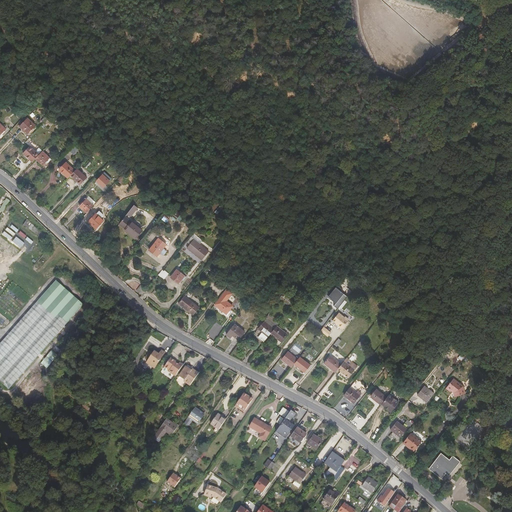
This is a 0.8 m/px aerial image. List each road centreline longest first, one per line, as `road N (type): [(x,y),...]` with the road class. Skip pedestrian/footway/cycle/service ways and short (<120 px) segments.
road 1 (secondary): [(0,177),(162,326),(343,424),(446,511)]
road 2 (track): [(0,388),(12,390),(88,300)]
road 3 (unknown): [(270,384),(198,492)]
road 4 (track): [(27,510),(98,407)]
road 5 (unknown): [(252,510),(322,411)]
road 6 (track): [(0,337),(52,278),(88,300)]
